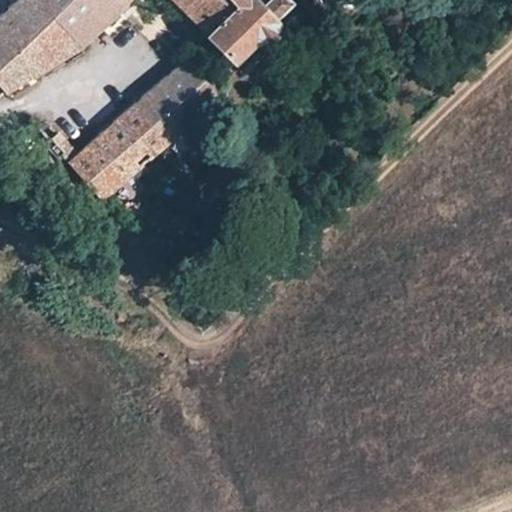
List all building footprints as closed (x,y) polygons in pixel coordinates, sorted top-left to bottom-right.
[(56,8),(48,0),(14,0),(0,13),(0,84),(3,88),(80,44),(81,43),(53,11),(56,8)] [(48,0),(56,8),(53,11),(81,43),(108,17),(118,9),(124,0),(48,0)] [(185,0),(180,5),(232,57),(253,38),(262,39),(274,27),(277,8),(287,0),(286,0),(185,0)] [(189,57),(176,69),(210,107),(216,101),(211,82),(189,57)] [(176,69),(163,79),(196,117),(210,107),(176,69)] [(163,79),(133,104),(167,142),(196,117),(163,79)] [(133,104),(65,161),(98,198),(167,142),(133,104)]
